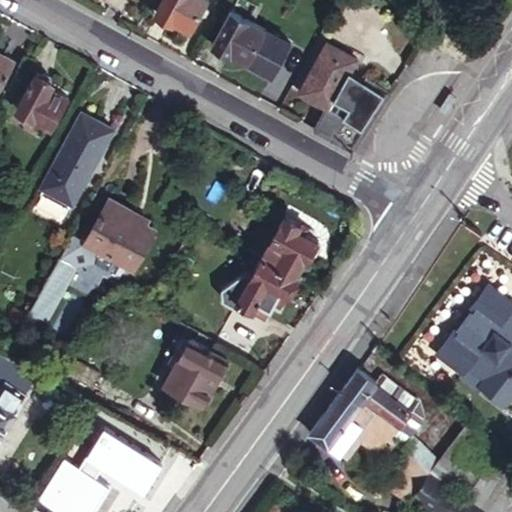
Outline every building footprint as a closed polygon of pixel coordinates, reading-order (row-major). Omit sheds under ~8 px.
[(195,28),(210,0),(161,0),(156,9),(175,20),(177,18),(195,28)] [(250,0),(237,0),(232,9),(250,19),(258,5),(250,0)] [(248,58),(266,28),(250,19),(232,9),(214,41),(233,52),(235,50),(248,58)] [(335,98),(357,58),(328,42),(301,91),(328,107),(316,128),(339,142),(358,134),(388,90),(366,78),(350,106),(335,98)] [(0,54),(0,88),(15,63),(0,54)] [(51,83),(32,72),(11,109),(46,129),(64,98),(47,88),(51,83)] [(78,120),(36,194),(66,211),(106,136),(78,120)] [(349,147),(358,134),(339,142),(349,147)] [(145,224),(106,202),(81,247),(132,275),(154,236),(143,229),(145,224)] [(284,218),(262,258),(295,277),(303,263),(306,265),(317,246),(302,237),(305,230),(284,218)] [(60,257),(19,331),(33,339),(74,265),(60,257)] [(295,277),(262,258),(236,305),(252,314),(256,308),(268,315),(275,303),(280,305),(295,277)] [(511,312),(511,310),(511,301),(490,283),(468,311),(470,313),(459,328),(456,326),(436,352),(463,373),(468,367),(484,378),(478,386),(506,406),(511,397),(511,312)] [(200,407),(225,361),(187,340),(162,386),(200,407)] [(29,367),(0,348),(0,374),(17,385),(29,367)] [(59,382),(86,397),(98,373),(72,359),(59,382)] [(418,400),(365,360),(358,368),(376,381),(374,384),(414,414),(409,422),(404,418),(396,428),(408,437),(419,422),(418,400)] [(376,381),(358,368),(356,366),(340,387),(396,428),(404,418),(409,422),(414,414),(374,384),(376,381)] [(0,437),(27,394),(5,381),(2,384),(0,382),(0,437)] [(386,451),(395,439),(391,435),(396,428),(340,387),(308,430),(307,432),(338,454),(339,453),(352,435),(358,439),(368,447),(372,441),(386,451)] [(105,449),(124,418),(101,406),(84,435),(80,433),(41,497),(64,511),(93,511),(110,485),(79,466),(94,441),(105,449)] [(463,496),(499,446),(495,444),(479,465),(457,448),(473,427),(464,421),(438,459),(429,471),(463,496)] [(479,465),(495,444),(473,427),(457,448),(479,465)] [(438,459),(408,437),(396,428),(391,435),(395,439),(409,453),(429,471),(438,459)] [(358,439),(352,435),(339,453),(345,457),(358,439)] [(386,451),(372,441),(368,447),(382,457),(386,451)] [(484,511),(511,511),(511,456),(499,446),(463,496),(484,511)] [(429,471),(409,453),(400,466),(408,471),(393,492),(408,502),(412,496),(429,471)] [(408,471),(400,466),(386,486),(393,492),(408,471)] [(434,511),(484,511),(463,496),(429,471),(412,496),(434,511)] [(115,476),(110,485),(93,511),(153,511),(159,503),(115,476)]
